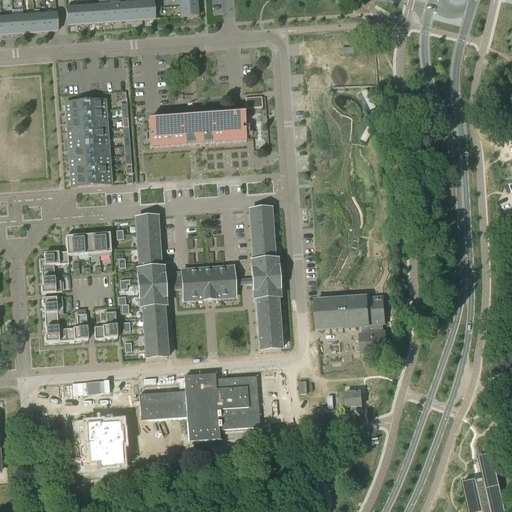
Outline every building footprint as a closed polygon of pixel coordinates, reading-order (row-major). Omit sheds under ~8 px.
[(153,3),(141,4),(143,21),(154,21),(153,3)] [(143,21),(141,4),(131,5),(132,22),(143,21)] [(132,22),(131,5),(120,6),(121,23),(132,22)] [(110,24),(109,6),(98,7),(100,25),(110,24)] [(121,23),(120,6),(109,6),(110,24),(121,23)] [(197,18),(197,6),(179,8),(180,19),(197,18)] [(100,25),(98,7),(88,8),(89,25),(100,25)] [(89,25),(88,8),(77,9),(78,26),(89,25)] [(78,26),(77,9),(65,9),(67,27),(78,26)] [(56,15),(44,16),(46,33),(57,33),(56,15)] [(46,33),(44,16),(34,17),(35,34),(46,33)] [(24,35),(23,17),(12,18),(13,36),(24,35)] [(35,34),(34,17),(23,17),(24,35),(35,34)] [(13,36),(12,18),(1,19),(3,37),(13,36)] [(366,91),(360,94),(370,112),(376,109),(366,91)] [(105,102),(64,105),(65,117),(70,189),(108,187),(111,187),(105,102)] [(150,122),(148,122),(149,134),(152,134),(152,137),(149,137),(150,149),(155,149),(156,149),(166,148),(167,148),(177,147),(178,147),(189,146),(189,147),(189,146),(194,146),(195,146),(200,146),(201,146),(206,145),(207,145),(217,145),(218,145),(228,144),(229,144),(239,143),(240,143),(246,143),(245,130),(242,131),(242,130),(241,127),(244,127),(244,115),(242,115),(234,116),(231,116),(223,117),(223,116),(220,117),(212,117),(208,117),(208,118),(201,118),(199,118),(193,119),(191,119),(183,120),(183,119),(179,120),(172,120),(168,120),(168,121),(161,121),(157,121),(158,121),(150,122)] [(370,123),(360,142),(366,145),(376,127),(370,123)] [(156,219),(135,221),(139,272),(136,272),(139,311),(141,310),(144,350),(145,362),(167,360),(163,309),(165,309),(164,292),(182,291),(183,303),(187,303),(203,302),(204,302),(214,302),(214,301),(235,299),(234,287),(252,286),(253,302),(255,302),(255,304),(259,353),(280,352),(277,300),(279,300),(276,262),(274,262),(270,211),(259,212),(249,212),(252,264),(250,264),(251,280),(239,281),(239,269),(174,274),(175,286),(163,287),(162,270),(160,270),(156,219)] [(109,235),(98,236),(100,257),(111,257),(109,235)] [(100,257),(98,236),(87,237),(89,256),(88,256),(88,258),(100,257)] [(89,256),(87,237),(77,238),(78,257),(88,256),(89,256)] [(78,257),(77,238),(65,238),(66,253),(66,258),(67,257),(78,257)] [(68,266),(67,257),(66,258),(66,253),(43,255),(43,260),(38,261),(39,274),(41,274),(54,273),(53,267),(68,266)] [(54,278),(54,273),(41,274),(42,288),(40,288),(41,295),(61,294),(60,277),(54,278)] [(321,302),(315,303),(317,332),(323,332),(323,333),(324,333),(324,332),(329,331),(329,332),(330,332),(330,331),(336,331),(336,332),(337,332),(337,331),(342,330),(342,331),(343,331),(343,330),(348,330),(349,331),(350,331),(350,330),(355,330),(356,330),(356,329),(361,329),(361,330),(362,330),(363,335),(359,336),(361,355),(386,354),(385,334),(383,334),(383,326),(384,326),(383,313),(382,299),(366,300),(366,299),(360,300),(360,298),(359,299),(359,300),(354,300),(354,299),(353,299),(353,300),(347,300),(347,299),(346,299),(346,301),(341,301),(341,300),(340,300),(340,301),(335,301),(334,300),(333,300),(333,301),(328,302),(328,301),(327,301),(327,302),(322,302),(322,301),(321,301),(321,302)] [(61,299),(41,300),(42,308),(43,307),(44,322),(57,321),(57,316),(62,315),(61,299)] [(93,329),(94,341),(117,339),(115,314),(105,314),(106,328),(93,329)] [(77,330),(65,331),(66,343),(87,341),(86,316),(76,317),(77,330)] [(66,343),(65,331),(58,331),(57,321),(44,322),(46,337),(44,337),(44,344),(66,343)] [(184,394),(138,397),(140,423),(186,420),(188,445),(219,443),(219,442),(218,442),(218,433),(271,429),(271,424),(259,425),(256,387),(255,379),(220,381),(214,382),(214,377),(183,379),(184,394)] [(306,384),(298,384),(299,396),(307,396),(306,384)] [(345,401),(344,401),(345,409),(350,409),(350,412),(362,411),(361,406),(360,394),(345,395),(345,401)] [(122,449),(121,436),(119,436),(119,426),(99,428),(99,426),(85,427),(86,447),(88,447),(89,463),(98,462),(98,473),(112,472),(112,469),(122,469),(120,449),(122,449)] [(476,481),(461,484),(467,511),(504,511),(492,455),(477,459),(482,480),(476,482),(476,481)]
